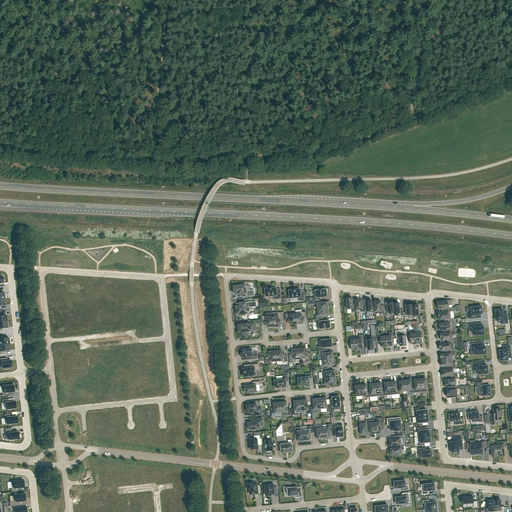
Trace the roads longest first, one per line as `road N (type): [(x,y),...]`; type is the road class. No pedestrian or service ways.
road 1 (track): [(511,80),(327,151),(161,161),(0,146)]
road 2 (primary): [(28,204),(511,236)]
road 3 (primary): [(411,208),(0,186)]
road 4 (residential): [(47,341),(41,278),(49,270),(160,278),(168,338)]
road 5 (tertiary): [(98,451),(327,476)]
road 6 (residential): [(335,285),(228,277),(233,345)]
road 7 (residential): [(238,398),(248,457),(286,460),(301,448),(351,442)]
road 8 (track): [(167,0),(150,160)]
road 9 (tertiary): [(387,465),(511,480)]
road 10 (residential): [(439,407),(444,461),(511,468)]
road 11 (track): [(410,119),(430,0)]
